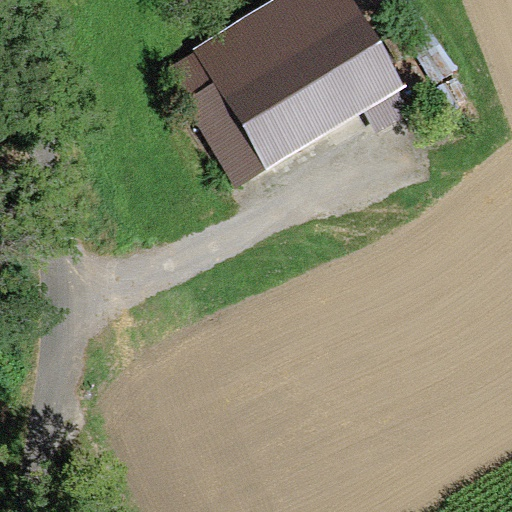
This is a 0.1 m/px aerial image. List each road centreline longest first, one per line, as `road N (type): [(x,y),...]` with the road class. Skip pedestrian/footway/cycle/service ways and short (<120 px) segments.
road 1 (unclassified): [(14,0),(56,272),(37,511)]
road 2 (track): [(51,364),(123,511)]
